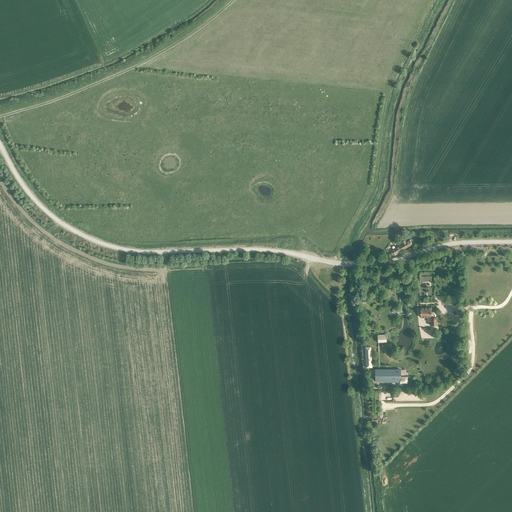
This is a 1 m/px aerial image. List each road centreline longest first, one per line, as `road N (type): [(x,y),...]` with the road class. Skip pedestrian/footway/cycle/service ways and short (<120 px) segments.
road 1 (unclassified): [(511,241),(460,242),(369,264),(260,249),(122,249),(48,213),(0,145)]
road 2 (track): [(224,0),(114,69),(0,109)]
road 3 (track): [(388,93),(376,185),(335,262)]
